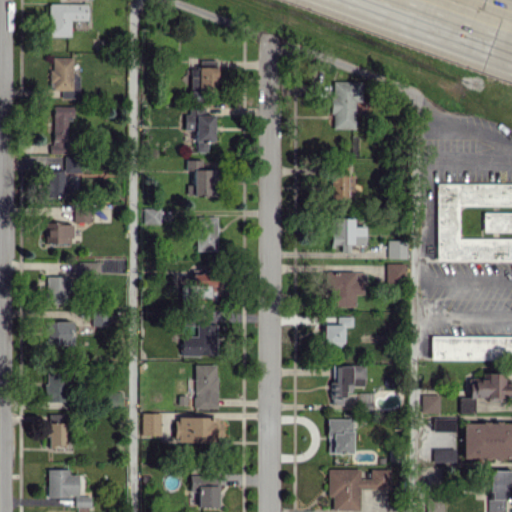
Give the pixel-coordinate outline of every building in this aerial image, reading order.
[(86,3),(48,3),(47,36),(69,36),(69,20),(86,20),(86,3)] [(78,97),(78,74),(72,74),(71,57),(49,57),(49,91),(60,90),(60,97),(78,97)] [(215,67),(198,66),(197,89),(215,90),(215,67)] [(197,87),(196,68),(189,68),(189,87),(197,87)] [(354,128),(355,101),(360,101),(361,81),(332,80),(331,128),(354,128)] [(50,106),(51,152),(65,152),(65,119),(72,119),(71,105),(50,106)] [(80,173),(79,157),(46,157),(47,197),(70,196),(69,173),(80,173)] [(215,194),(214,169),(201,169),(201,159),(184,159),(184,170),(192,169),(193,184),(186,184),(186,195),(215,194)] [(329,198),(353,199),(354,174),(349,174),(349,167),(330,166),(329,198)] [(511,261),(511,237),(458,237),(458,205),(511,205),(511,182),(435,182),(435,260),(511,261)] [(89,207),(75,207),(75,222),(90,222),(89,207)] [(159,208),(142,208),(142,223),(159,223),(159,208)] [(482,231),(511,231),(511,211),(482,212),(482,231)] [(195,250),(216,250),(215,216),(195,216),(195,250)] [(363,244),(363,226),(352,226),(352,218),(330,217),(330,243),(363,244)] [(71,223),(44,223),(44,243),(71,243),(71,223)] [(386,257),(406,257),(406,239),(386,239),(386,257)] [(99,261),(78,261),(78,277),(99,278),(99,261)] [(385,279),(404,280),(404,263),(385,263),(385,279)] [(354,306),(354,293),(362,293),(363,280),(353,280),(353,271),(330,271),(330,306),(354,306)] [(45,303),(68,304),(69,276),(46,276),(45,303)] [(107,326),(107,312),(88,311),(87,325),(107,326)] [(351,316),(322,317),(322,343),(342,342),(342,325),(351,325),(351,316)] [(71,345),(70,320),(43,321),(44,345),(71,345)] [(182,354),(215,355),(216,323),(196,323),(196,336),(182,335),(182,354)] [(511,336),(430,335),(429,358),(511,359),(511,336)] [(215,408),(216,364),(194,364),(194,408),(215,408)] [(363,365),(332,365),(333,381),(330,381),(330,404),(343,404),(342,388),(363,387),(363,365)] [(45,402),(69,401),(69,372),(44,373),(45,402)] [(458,411),(473,411),(473,397),(511,397),(511,382),(502,382),(502,372),(480,373),(480,377),(468,377),(468,397),(458,397),(458,411)] [(121,391),(101,390),(100,409),(120,409),(121,391)] [(438,412),(438,393),(422,393),(422,412),(438,412)] [(159,412),(140,412),(141,435),(160,434),(159,412)] [(175,416),(175,440),(219,441),(219,417),(175,416)] [(351,453),(351,418),(327,418),(326,452),(351,453)] [(454,418),(432,418),(431,431),(454,431),(454,418)] [(461,457),(511,458),(511,422),(461,421),(461,457)] [(65,444),(64,422),(47,423),(48,445),(65,444)] [(454,448),(431,447),(431,461),(454,461),(454,448)] [(46,496),(74,496),(74,506),(89,506),(89,495),(77,495),(77,473),(68,473),(68,468),(46,469),(46,496)] [(389,468),(369,468),(368,478),(359,478),(359,468),(327,468),(326,496),(331,496),(331,509),(358,510),(358,488),(388,488),(389,468)] [(511,469),(488,469),(487,510),(503,510),(503,497),(511,497),(511,469)] [(197,506),(217,506),(217,475),(188,474),(188,490),(197,491),(197,506)] [(424,511),(441,511),(442,494),(425,494),(424,511)]
